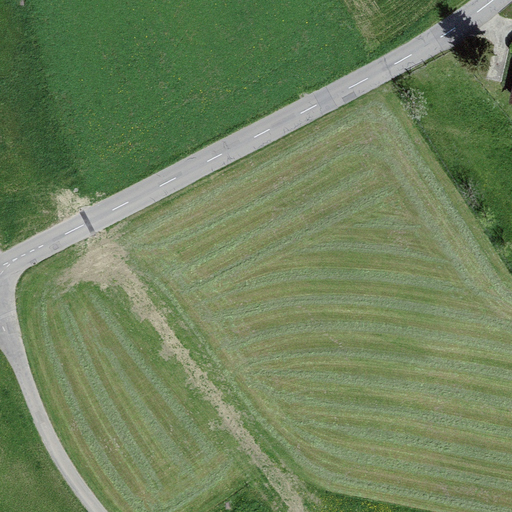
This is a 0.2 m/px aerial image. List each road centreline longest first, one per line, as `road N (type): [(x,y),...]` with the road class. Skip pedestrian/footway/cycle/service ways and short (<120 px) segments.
road 1 (tertiary): [(492,0),(405,58),(0,266)]
road 2 (unclassified): [(100,511),(60,456),(0,321)]
